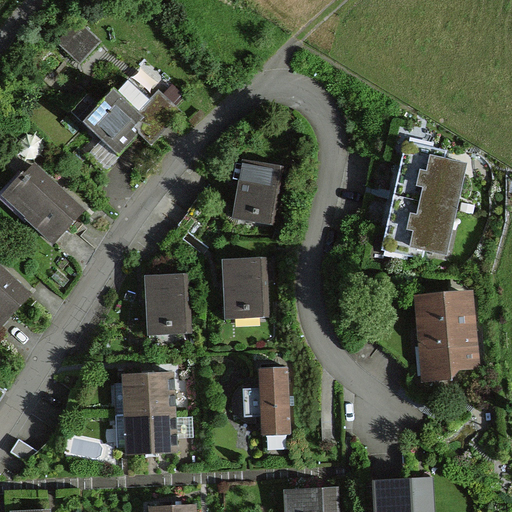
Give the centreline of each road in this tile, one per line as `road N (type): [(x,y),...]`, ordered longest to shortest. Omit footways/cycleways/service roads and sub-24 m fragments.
road 1 (residential): [(0,431),(158,184),(235,104),(257,90),(290,87),(326,112),(329,137),(310,269),(319,330),(347,373),(409,421)]
road 2 (unknown): [(290,87),(273,63),(344,0)]
